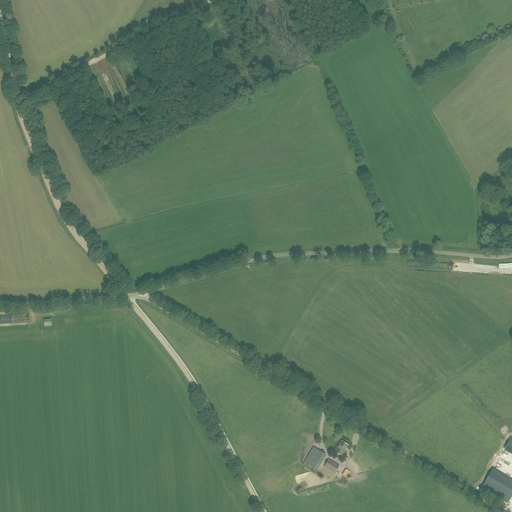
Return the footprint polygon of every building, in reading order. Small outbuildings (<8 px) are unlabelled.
[(505,201),(509,194),(504,191),(500,198),(505,201)] [(345,450),(348,445),(341,441),(338,446),(337,446),(334,451),(342,456),(345,451),(345,450)] [(318,451),(308,467),(316,472),(326,456),(318,451)] [(334,474),(339,466),(329,460),(324,468),(334,474)] [(511,482),(492,470),(483,487),(509,502),(511,496),(511,482)]
